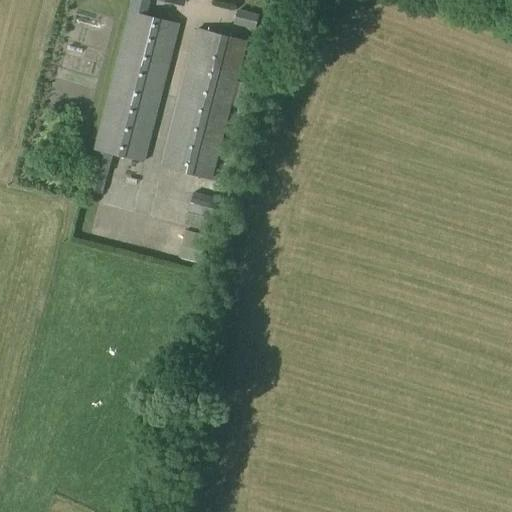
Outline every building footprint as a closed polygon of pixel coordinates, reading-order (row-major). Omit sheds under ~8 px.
[(97,151),(112,155),(143,163),(179,25),(147,17),(150,0),(132,0),(130,13),(94,150),(97,151)] [(238,10),(234,24),(255,30),(259,16),(238,10)] [(198,30),(162,168),(211,180),(246,43),(198,30)] [(248,50),(244,70),(256,72),(260,53),(248,50)] [(45,155),(49,138),(34,134),(29,151),(45,155)] [(97,151),(87,191),(102,195),(112,155),(97,151)] [(193,193),(188,213),(211,219),(216,199),(193,193)] [(83,225),(113,229),(116,212),(85,207),(83,225)] [(188,213),(183,226),(207,232),(211,219),(188,213)] [(127,237),(129,221),(119,219),(117,236),(127,237)] [(151,228),(147,241),(169,248),(173,235),(151,228)] [(185,231),(178,258),(201,264),(207,237),(185,231)]
